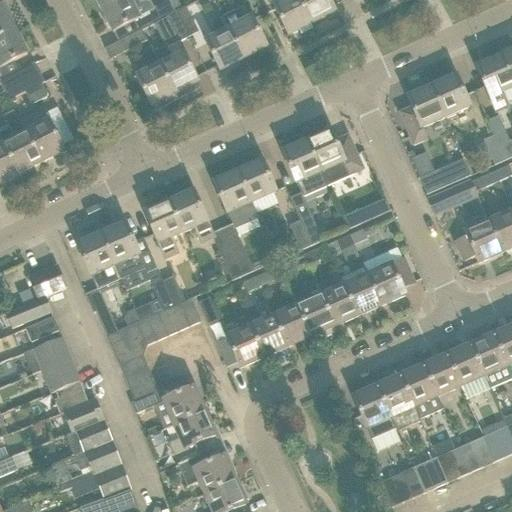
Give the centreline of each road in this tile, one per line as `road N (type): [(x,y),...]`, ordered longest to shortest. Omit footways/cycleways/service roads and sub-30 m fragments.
road 1 (residential): [(290,511),(261,419),(285,392),(455,316)]
road 2 (residential): [(455,316),(355,83)]
road 3 (residential): [(150,170),(355,83)]
road 4 (residential): [(150,170),(61,0)]
road 5 (residential): [(355,83),(511,11)]
road 6 (residential): [(0,241),(150,170)]
